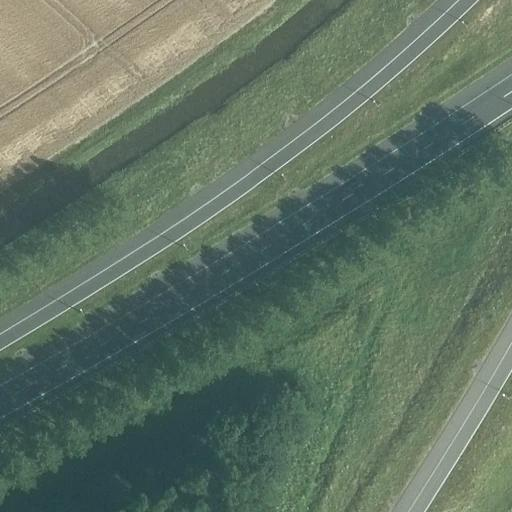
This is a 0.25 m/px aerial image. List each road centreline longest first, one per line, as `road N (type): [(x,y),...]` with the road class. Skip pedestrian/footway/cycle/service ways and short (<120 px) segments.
road 1 (motorway): [(511,93),(0,405)]
road 2 (motorway): [(466,0),(284,160),(0,344)]
road 3 (motorway): [(511,354),(417,511)]
